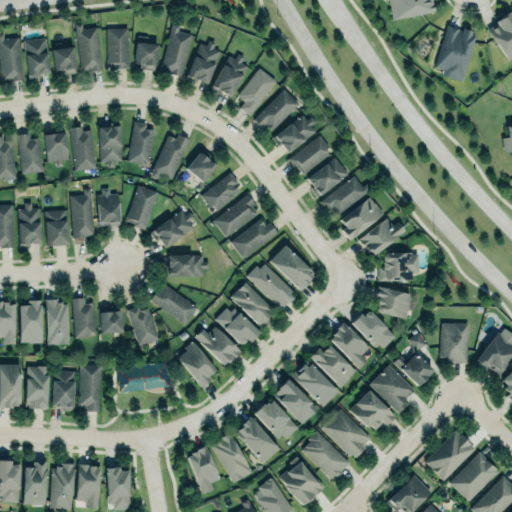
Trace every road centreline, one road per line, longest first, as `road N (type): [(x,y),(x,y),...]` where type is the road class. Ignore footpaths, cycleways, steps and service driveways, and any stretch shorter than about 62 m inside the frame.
road 1 (residential): [(0,109),(130,96),(217,123),(346,279)]
road 2 (residential): [(346,279),(205,417),(148,437),(0,435)]
road 3 (primary): [(280,0),(396,169),(511,293)]
road 4 (primary): [(511,229),(431,141),(337,7)]
road 5 (residential): [(346,511),(463,394)]
road 6 (residential): [(122,265),(0,275)]
